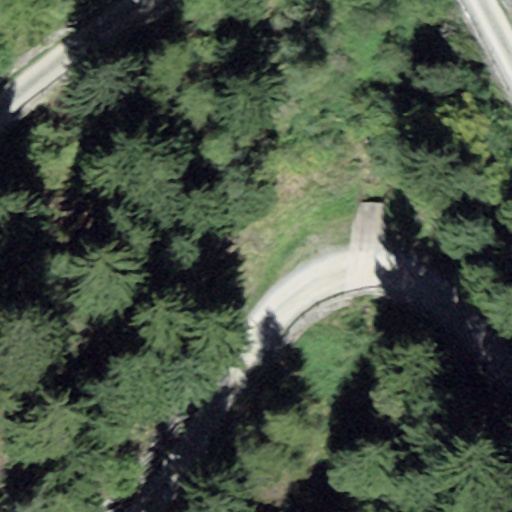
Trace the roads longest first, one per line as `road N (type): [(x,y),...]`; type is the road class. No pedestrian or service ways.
road 1 (unclassified): [(511,350),(432,283),(357,264),(282,305),(128,511)]
road 2 (unclassified): [(0,115),(139,0)]
